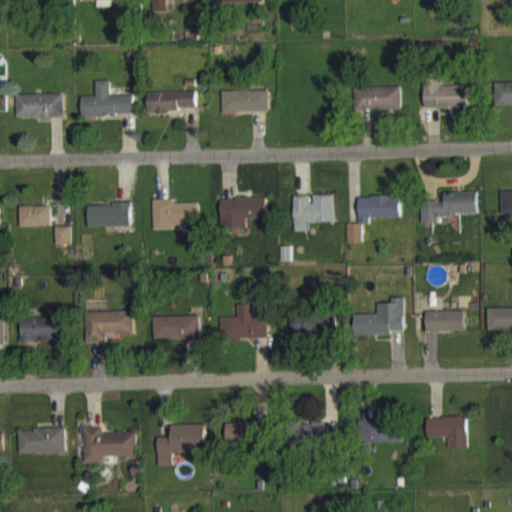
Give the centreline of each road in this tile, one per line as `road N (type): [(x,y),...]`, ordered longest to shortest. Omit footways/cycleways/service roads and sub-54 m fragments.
road 1 (residential): [(0,160),(511,146)]
road 2 (residential): [(0,383),(511,370)]
